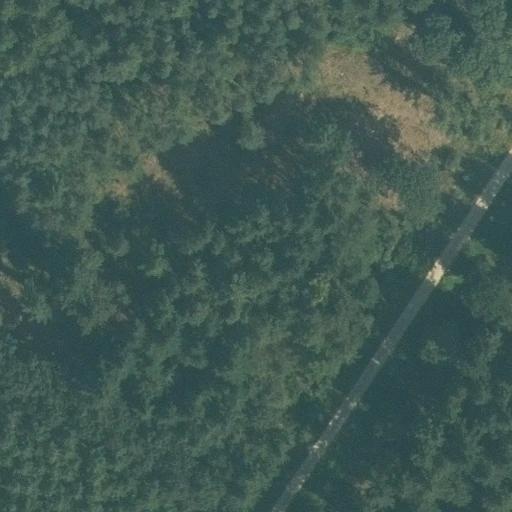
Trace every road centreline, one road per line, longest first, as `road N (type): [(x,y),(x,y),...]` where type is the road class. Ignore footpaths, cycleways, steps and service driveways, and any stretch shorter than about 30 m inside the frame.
road 1 (track): [(273,511),(511,164)]
road 2 (track): [(0,344),(129,406),(225,511)]
